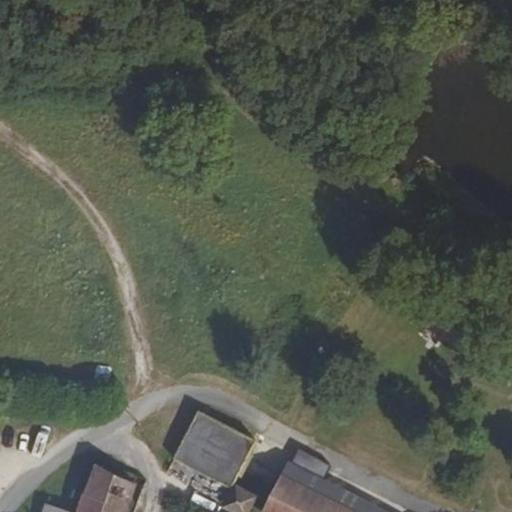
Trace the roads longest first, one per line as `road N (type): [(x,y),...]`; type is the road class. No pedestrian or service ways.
road 1 (track): [(425,511),(190,396),(167,396),(78,439),(2,511)]
road 2 (track): [(167,396),(143,377),(111,260),(76,200),(0,135)]
